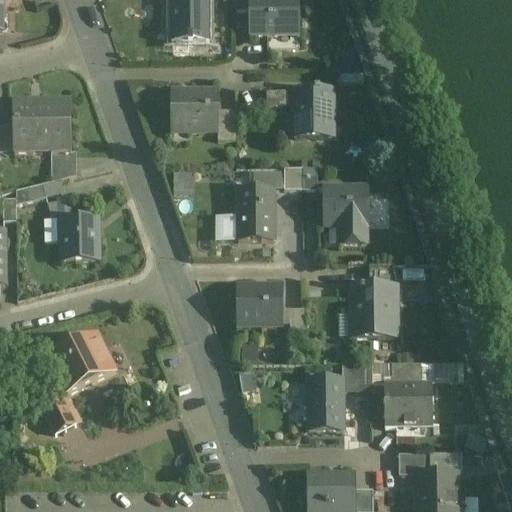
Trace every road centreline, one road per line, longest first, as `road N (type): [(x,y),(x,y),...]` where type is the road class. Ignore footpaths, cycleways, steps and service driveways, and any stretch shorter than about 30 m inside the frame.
road 1 (tertiary): [(511,432),(364,0)]
road 2 (residential): [(95,47),(174,281)]
road 3 (residential): [(174,281),(257,511)]
road 4 (residential): [(174,281),(0,325)]
